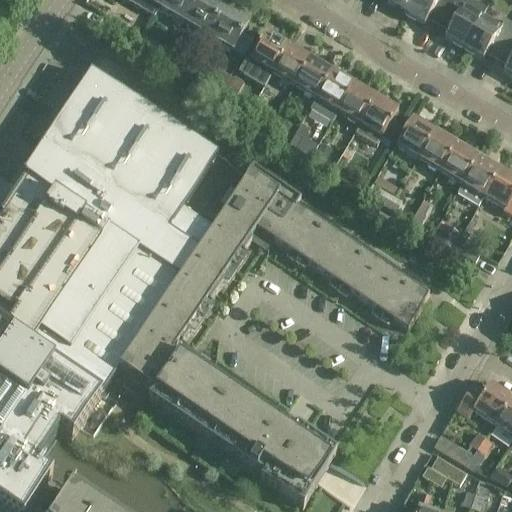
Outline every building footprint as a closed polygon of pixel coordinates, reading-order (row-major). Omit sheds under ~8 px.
[(120,0),(154,20),(159,12),(166,0),(120,0)] [(183,26),(198,0),(166,0),(159,12),(183,26)] [(207,41),(224,13),(201,0),(198,0),(183,26),(207,41)] [(388,0),(385,6),(404,17),(414,0),(388,0)] [(440,24),(453,0),(414,0),(404,17),(424,29),(430,18),(440,24)] [(486,13),(465,0),(453,0),(440,24),(450,30),(444,41),(464,52),(483,19),(482,19),(486,13)] [(224,13),(207,41),(232,55),(248,27),(224,13)] [(499,59),(511,35),(511,27),(504,23),(500,29),(483,19),(464,52),(482,63),(488,53),(499,59)] [(142,41),(111,23),(104,35),(135,53),(140,44),(142,41)] [(511,80),(511,35),(499,59),(509,65),(502,75),(511,80)] [(272,79),(288,51),(265,38),(249,65),(272,79)] [(140,44),(135,53),(159,67),(164,58),(152,51),(140,44)] [(294,92),(310,64),(288,51),(272,79),(294,92)] [(164,58),(159,67),(172,75),(177,66),(176,65),(164,58)] [(310,64),(294,92),(315,104),(331,77),(310,64)] [(219,74),(204,98),(215,105),(229,81),(219,74)] [(0,510),(2,511),(30,511),(51,481),(36,471),(59,437),(71,445),(100,401),(118,374),(242,180),(90,77),(40,151),(42,152),(0,214),(0,510)] [(337,117),(353,90),(331,77),(315,104),(309,114),(331,127),(337,117)] [(235,102),(243,87),(230,80),(222,95),(235,102)] [(359,130),(375,102),(353,90),(337,117),(359,130)] [(375,102),(359,130),(381,143),(382,142),(391,125),(397,115),(375,102)] [(255,107),(248,117),(256,122),(263,112),(255,107)] [(48,122),(38,115),(24,135),(35,142),(48,122)] [(284,143),(293,129),(277,120),(269,134),(284,143)] [(411,123),(395,151),(418,164),(434,137),(411,123)] [(391,125),(382,142),(391,147),(401,130),(391,125)] [(440,177),(456,150),(434,137),(418,164),(440,177)] [(294,139),(289,149),(296,153),(301,143),(294,139)] [(324,168),(332,153),(321,147),(313,162),(324,168)] [(456,150),(440,177),(461,189),(462,190),(478,162),(456,150)] [(483,202),(499,175),(478,162),(462,190),(461,189),(456,198),(477,210),(483,202)] [(375,266),(355,253),(329,235),(313,224),(300,215),(295,212),(299,207),(300,206),(288,198),(286,200),(262,184),(264,182),(252,174),(246,182),(239,193),(118,374),(129,381),(131,379),(154,394),(149,401),(150,401),(153,397),(154,398),(177,363),(171,359),(176,351),(178,348),(179,348),(181,349),(189,337),(187,335),(206,307),(209,308),(223,287),(221,285),(240,257),(242,258),(251,246),(248,245),(256,234),(273,246),(276,248),(290,257),(291,255),(308,266),(307,269),(332,286),(334,284),(351,295),(349,298),(374,315),(376,312),(393,324),(391,326),(407,337),(427,302),(428,301),(415,292),(414,291),(413,292),(394,279),(375,266)] [(511,182),(499,175),(483,202),(505,215),(504,217),(511,221),(511,182)] [(372,188),(366,199),(389,213),(396,202),(392,200),(372,188)] [(396,202),(389,213),(396,217),(402,206),(396,202)] [(422,205),(410,226),(419,232),(431,211),(422,205)] [(431,240),(431,241),(453,254),(461,239),(439,226),(431,240)] [(460,245),(454,255),(474,267),(480,257),(460,245)] [(333,457),(295,431),(293,434),(290,439),(177,363),(154,398),(153,397),(150,401),(149,401),(147,404),(162,415),(163,413),(166,410),(187,424),(185,428),(184,429),(212,448),(213,447),(215,443),(237,458),(235,462),(234,461),(233,463),(254,477),(254,476),(254,477),(261,481),(259,485),(299,511),(303,511),(305,509),(316,491),(316,490),(330,467),(331,466),(332,463),(335,458),(334,457),(333,457)] [(492,430),(511,404),(489,390),(483,400),(472,392),(455,416),(467,425),(473,417),(492,430)] [(511,443),(511,405),(511,404),(492,430),(511,443)] [(433,453),(443,459),(465,472),(468,468),(473,460),(450,447),(440,441),(433,453)] [(466,473),(473,478),(474,477),(483,461),(475,457),(466,473)] [(436,462),(429,474),(446,483),(451,486),(458,474),(441,465),(436,462)] [(496,471),(488,483),(505,492),(511,482),(511,481),(497,471),(496,471)] [(458,474),(451,486),(459,491),(466,478),(461,476),(458,474)] [(97,511),(73,495),(72,494),(70,496),(69,498),(68,499),(59,511),(97,511)] [(465,497),(461,510),(466,511),(470,511),(474,499),(465,497)] [(426,511),(430,502),(421,499),(416,511),(426,511)] [(474,499),(470,511),(480,511),(483,502),(474,499)]
